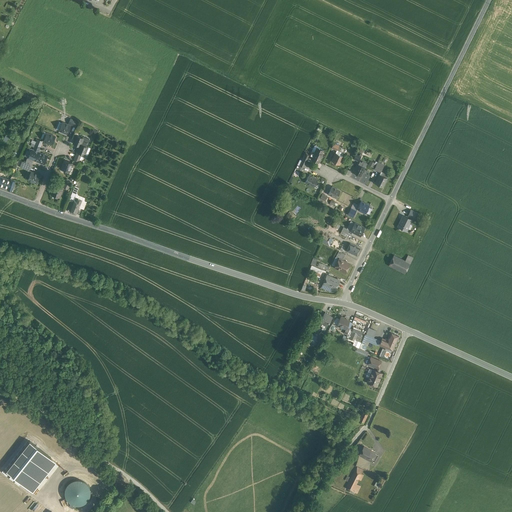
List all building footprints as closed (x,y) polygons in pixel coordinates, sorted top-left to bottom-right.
[(70,126),(62,122),(59,130),(67,133),(70,126)] [(55,136),(47,133),(43,141),(52,144),(55,136)] [(83,138),(77,135),(73,143),(79,145),(80,146),(81,144),(83,138)] [(88,147),(81,144),(80,146),(79,145),(78,149),(77,151),(85,154),(88,147)] [(323,150),(317,147),(315,151),(311,159),(318,163),(322,154),(323,150)] [(34,149),(32,148),(30,152),(29,157),(28,156),(28,157),(28,156),(28,157),(33,159),(44,163),(47,156),(39,152),(39,151),(34,149)] [(343,156),(336,153),(332,161),(339,164),(343,156)] [(73,163),(65,160),(61,168),(69,171),(73,163)] [(31,165),(25,162),(23,161),(21,167),(28,170),(29,170),(31,165)] [(362,162),(360,161),(358,164),(357,163),(353,172),(361,176),(367,163),(362,161),(362,162)] [(40,174),(31,171),(28,178),(28,179),(36,182),(40,174)] [(381,175),(379,174),(375,183),(383,187),(388,175),(382,172),(381,175)] [(318,179),(309,175),(306,183),(314,187),(318,179)] [(7,180),(4,187),(8,188),(7,188),(12,190),(15,181),(11,179),(10,181),(7,180)] [(55,184),(52,193),(59,196),(63,187),(55,184)] [(340,191),(332,187),(328,194),(336,198),(340,191)] [(75,196),(73,201),(69,209),(77,212),(82,199),(75,196)] [(369,205),(361,201),(357,208),(365,212),(368,207),(369,205)] [(417,213),(411,210),(408,216),(414,219),(417,213)] [(296,216),(289,212),(286,217),(292,222),(296,216)] [(412,219),(403,215),(397,226),(406,231),(412,219)] [(364,228),(355,223),(351,231),(360,236),(364,228)] [(324,235),(322,242),(331,245),(333,238),(324,235)] [(360,248),(354,245),(350,252),(356,255),(360,248)] [(345,254),(339,251),(336,257),(339,258),(342,260),(345,254)] [(405,260),(394,255),(389,265),(405,273),(410,263),(405,260)] [(342,260),(339,258),(335,267),(345,272),(350,263),(342,260)] [(314,266),(312,265),(308,273),(319,277),(322,270),(314,266)] [(339,281),(329,276),(325,285),(327,286),(325,288),(330,290),(331,288),(335,290),(339,281)] [(325,313),(320,321),(323,323),(323,324),(322,323),(321,325),(323,327),(324,328),(324,327),(328,321),(329,322),(332,317),(325,313)] [(344,317),(342,316),(340,317),(337,325),(346,329),(347,326),(349,321),(344,319),(344,317)] [(323,327),(321,325),(319,325),(315,332),(319,335),(322,330),(321,329),(323,327)] [(319,335),(315,332),(308,342),(317,348),(328,330),(324,327),(324,328),(323,327),(321,329),(322,330),(319,335)] [(353,328),(352,331),(349,330),(348,334),(345,340),(360,346),(361,343),(364,344),(365,340),(366,338),(361,336),(363,332),(353,328)] [(382,338),(379,344),(393,350),(399,336),(390,332),(387,340),(382,338)] [(380,340),(368,335),(366,338),(365,340),(378,345),(380,340)] [(366,355),(368,351),(357,346),(355,350),(366,355)] [(381,361),(371,357),(368,364),(378,368),(381,361)] [(372,369),(368,381),(377,385),(382,373),(372,369)] [(368,412),(362,409),(358,418),(364,421),(368,412)] [(375,452),(364,445),(358,453),(370,460),(372,458),(375,452)] [(357,465),(346,486),(352,490),(356,482),(358,478),(361,472),(363,468),(357,465)] [(73,508),(75,505),(88,504),(92,494),(91,484),(81,480),(71,480),(67,489),(69,507),(69,506),(73,508)] [(356,482),(352,490),(357,492),(360,484),(356,482)]
